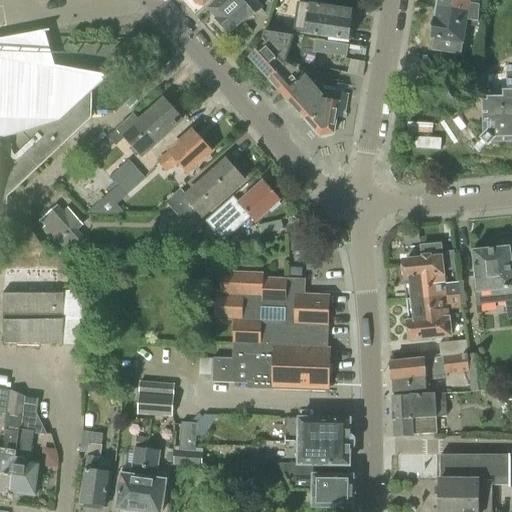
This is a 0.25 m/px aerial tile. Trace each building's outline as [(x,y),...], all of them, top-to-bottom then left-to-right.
[(215,20),(229,35),(247,19),(248,20),(262,9),(253,0),(218,0),(207,10),(216,20),(215,20)] [(439,0),(438,8),(479,15),(481,7),(471,5),(471,0),(439,0)] [(294,33),(350,42),(353,23),(351,23),(353,12),(299,3),(294,33)] [(438,8),(434,30),(466,35),(468,22),(478,23),(479,15),(438,8)] [(466,35),(434,30),(433,39),(435,40),(433,52),(462,57),(466,35)] [(0,249),(17,250),(17,238),(7,223),(7,198),(92,119),(92,94),(109,78),(54,68),(45,32),(0,40),(0,249)] [(250,58),(270,81),(284,70),(285,65),(287,59),(293,38),(265,33),(263,41),(266,45),(250,58)] [(304,51),(316,53),(318,41),(307,39),(304,51)] [(318,41),(316,53),(347,59),(349,46),(318,41)] [(59,52),(58,67),(112,69),(113,54),(59,52)] [(270,81),(285,98),(307,79),(313,75),(316,72),(313,66),(287,59),(285,65),(284,70),(270,81)] [(511,142),(511,65),(511,66),(509,69),(510,92),(504,92),(504,95),(484,96),(485,136),(481,139),(488,145),(492,141),(511,142)] [(307,79),(285,98),(298,112),(321,138),(333,135),(336,118),(341,94),(323,90),(324,87),(313,75),(307,79)] [(115,147),(125,139),(142,158),(183,120),(181,118),(184,115),(176,107),(173,110),(165,101),(141,122),(134,115),(108,139),(115,147)] [(178,161),(189,173),(211,153),(193,133),(171,154),(160,164),(167,171),(178,161)] [(118,187),(119,188),(138,171),(128,161),(110,178),(118,187)] [(226,162),(186,197),(180,190),(152,216),(151,230),(151,232),(168,231),(180,219),(184,223),(196,211),(202,218),(243,181),(226,162)] [(138,171),(119,188),(127,197),(145,180),(138,171)] [(226,216),(238,230),(250,218),(256,225),(281,202),(263,183),(238,205),(226,216)] [(119,188),(118,187),(87,214),(125,215),(117,205),(127,197),(119,188)] [(63,202),(44,222),(68,243),(86,223),(63,202)] [(20,234),(32,253),(42,246),(29,228),(20,234)] [(479,307),(500,304),(506,304),(507,321),(511,320),(511,241),(510,240),(505,239),(501,240),(497,243),(495,247),(496,251),(473,254),(478,294),(479,307)] [(405,287),(407,302),(460,297),(458,283),(449,284),(449,290),(446,291),(442,259),(430,260),(430,258),(423,258),(423,261),(407,263),(403,266),(405,281),(410,280),(410,286),(405,287)] [(54,344),(66,344),(63,280),(57,280),(57,269),(2,271),(5,345),(16,345),(17,346),(54,345),(54,344)] [(308,319),(329,320),(330,296),(300,295),(301,282),(267,280),(267,276),(228,274),(221,274),(220,297),(216,297),(215,321),(220,321),(233,322),(232,344),(307,347),(308,319)] [(460,297),(407,302),(409,324),(407,324),(409,342),(451,337),(448,311),(461,309),(460,297)] [(307,347),(232,344),(232,359),(213,359),(213,384),(238,385),(276,386),(276,392),(316,393),(317,385),(334,385),(334,375),(331,375),(333,335),(328,335),(329,320),(308,319),(307,347)] [(440,358),(467,355),(468,354),(467,341),(439,344),(440,358)] [(469,357),(468,354),(467,355),(472,393),(486,392),(483,355),(469,357)] [(467,355),(440,358),(440,359),(391,364),(394,395),(427,391),(426,381),(447,379),(446,376),(468,373),(470,393),(472,393),(467,355)] [(140,383),(137,416),(172,419),(175,385),(140,383)] [(0,493),(11,495),(21,431),(25,398),(9,390),(4,432),(6,433),(1,458),(0,457),(0,493)] [(511,391),(497,391),(497,403),(511,402),(511,391)] [(21,431),(11,495),(35,498),(40,463),(30,462),(34,435),(46,437),(47,435),(36,414),(38,400),(25,398),(21,431)] [(410,398),(393,399),(395,437),(412,437),(412,436),(437,435),(436,418),(447,418),(445,398),(410,399),(410,398)] [(286,420),(286,444),(350,444),(351,439),(354,439),(354,426),(353,424),(351,424),(351,422),(286,420)] [(184,427),(185,424),(181,423),(180,447),(175,447),(173,466),(202,468),(203,450),(195,450),(195,448),(182,448),(184,427)] [(197,425),(185,424),(184,427),(182,448),(195,448),(197,425)] [(94,509),(102,510),(102,508),(107,508),(111,475),(100,473),(103,448),(100,447),(102,434),(83,431),(79,454),(90,456),(83,505),(92,506),(94,509)] [(299,460),(299,466),(305,466),(350,467),(350,465),(354,465),(354,450),(350,450),(350,444),(286,444),(285,460),(299,460)] [(129,511),(130,511),(138,511),(148,451),(134,449),(130,471),(123,470),(118,510),(120,510),(121,511),(129,511)] [(148,451),(138,511),(161,511),(167,474),(158,473),(160,453),(148,451)] [(440,456),(439,511),(492,511),(492,495),(492,488),(510,488),(510,456),(510,455),(509,455),(509,456),(507,456),(441,456),(440,456)] [(305,466),(299,466),(279,466),(293,492),(314,492),(314,509),(353,510),(353,478),(305,477),(305,466)]
